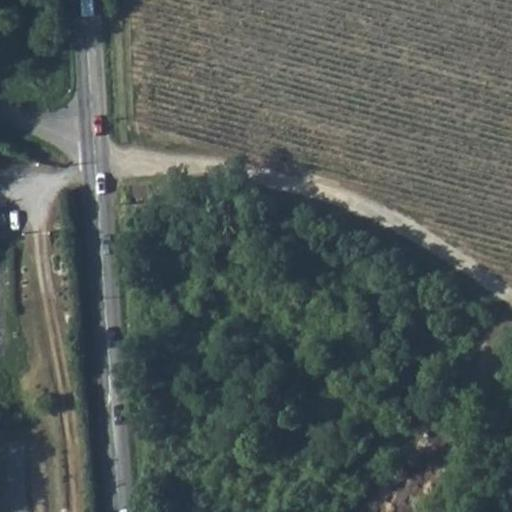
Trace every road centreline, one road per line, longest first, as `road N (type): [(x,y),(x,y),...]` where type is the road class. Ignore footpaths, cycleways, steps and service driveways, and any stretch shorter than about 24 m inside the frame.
road 1 (track): [(511,301),(374,213),(284,178),(92,144)]
road 2 (tertiary): [(92,144),(120,511)]
road 3 (tertiary): [(86,0),(92,144)]
